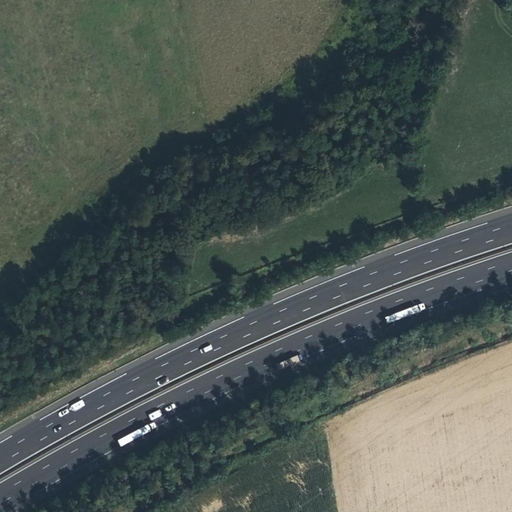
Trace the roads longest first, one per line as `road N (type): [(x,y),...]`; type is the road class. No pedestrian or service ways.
road 1 (motorway): [(0,499),(99,439),(271,357),(511,265)]
road 2 (motorway): [(511,230),(257,326),(0,461)]
